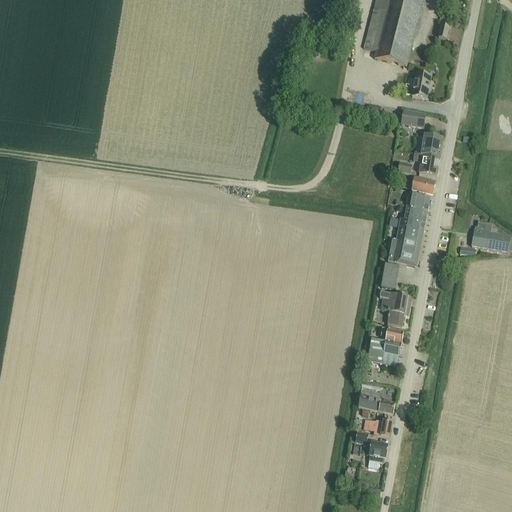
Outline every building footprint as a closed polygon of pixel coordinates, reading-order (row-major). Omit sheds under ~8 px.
[(418,0),(389,0),(375,60),(406,68),(423,1),(418,0)] [(446,41),(449,28),(441,26),(438,39),(446,41)] [(426,101),(431,78),(416,75),(411,98),(426,101)] [(423,130),(424,124),(425,116),(404,112),(401,126),(423,130)] [(439,159),(442,140),(425,137),(423,153),(416,152),(415,155),(439,159)] [(436,177),(439,159),(415,155),(414,163),(420,164),(419,174),(436,177)] [(410,176),(411,167),(399,165),(397,174),(410,176)] [(432,196),(435,183),(415,179),(412,192),(432,196)] [(427,213),(429,199),(420,197),(412,196),(411,201),(407,200),(405,209),(427,213)] [(427,213),(405,209),(402,208),(396,242),(391,241),(387,263),(416,269),(427,213)] [(492,226),(487,225),(477,223),(476,232),(474,232),(472,248),(481,250),(509,255),(509,253),(511,253),(511,242),(510,242),(510,238),(490,234),(492,226)] [(453,248),(454,234),(445,234),(444,247),(453,248)] [(479,251),(463,248),(462,254),(478,257),(479,251)] [(395,292),(399,268),(385,266),(381,290),(395,292)] [(409,308),(410,299),(407,299),(407,298),(380,294),(379,300),(382,300),(380,311),(389,312),(387,326),(402,328),(404,315),(406,308),(409,308)] [(403,334),(393,332),(382,330),(380,339),(385,340),(385,344),(370,342),(367,364),(381,366),(387,367),(397,369),(399,358),(403,334)] [(393,416),(395,405),(381,403),(381,401),(360,397),(358,409),(378,413),(393,416)] [(363,430),(371,432),(374,432),(373,436),(381,438),(381,437),(389,439),(392,423),(383,422),(382,423),(376,421),(375,423),(367,421),(367,423),(365,422),(363,430)] [(366,447),(368,437),(363,436),(359,436),(357,435),(355,445),(366,447)] [(370,457),(369,462),(383,465),(384,460),(385,460),(388,446),(371,443),(368,457),(370,457)] [(345,473),(343,486),(353,488),(354,480),(346,473),(345,473)]
